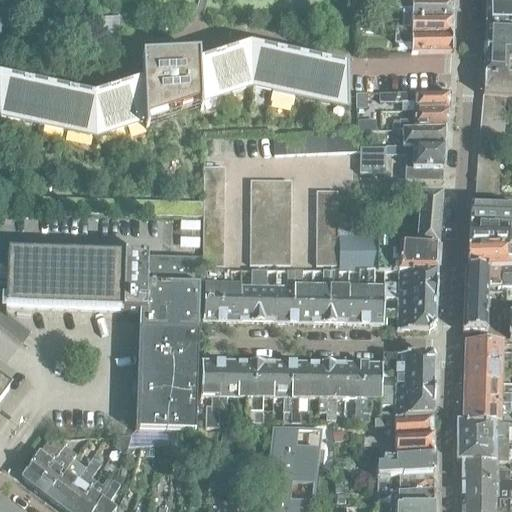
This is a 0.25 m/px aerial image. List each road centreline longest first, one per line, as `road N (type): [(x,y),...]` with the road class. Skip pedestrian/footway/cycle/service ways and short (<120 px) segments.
road 1 (residential): [(219,343),(452,346)]
road 2 (residential): [(458,191),(462,0)]
road 3 (residential): [(306,172),(240,169),(240,270)]
road 4 (residential): [(449,511),(452,346)]
road 5 (residential): [(452,346),(458,191)]
road 6 (residential): [(458,191),(354,189),(306,172)]
